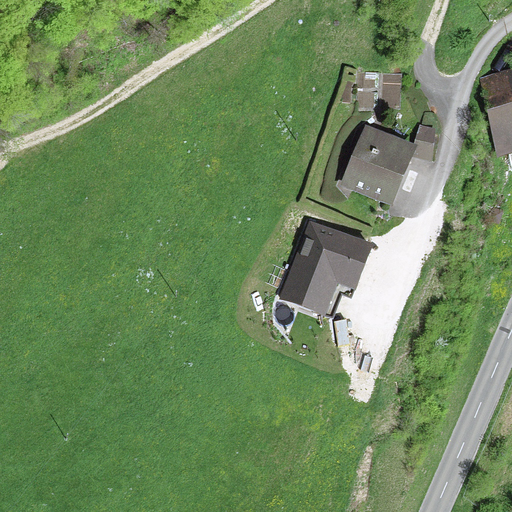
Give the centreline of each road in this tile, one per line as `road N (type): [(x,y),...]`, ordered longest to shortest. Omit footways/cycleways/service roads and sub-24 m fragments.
road 1 (track): [(265,0),(94,110),(0,147)]
road 2 (secondary): [(511,332),(433,511)]
